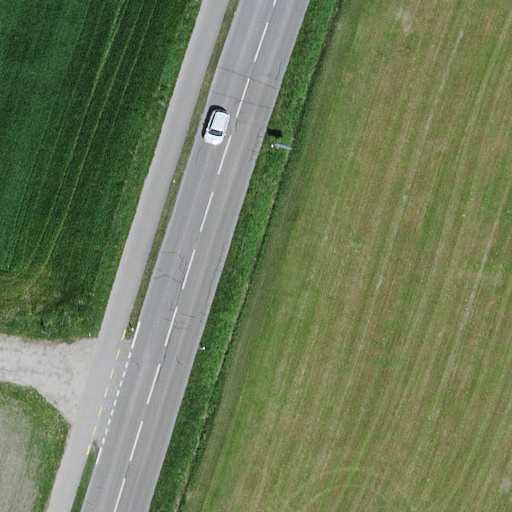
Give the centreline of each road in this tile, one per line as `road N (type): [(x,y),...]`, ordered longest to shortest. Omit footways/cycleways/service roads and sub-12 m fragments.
road 1 (primary): [(109,511),(276,0)]
road 2 (track): [(0,365),(143,391)]
